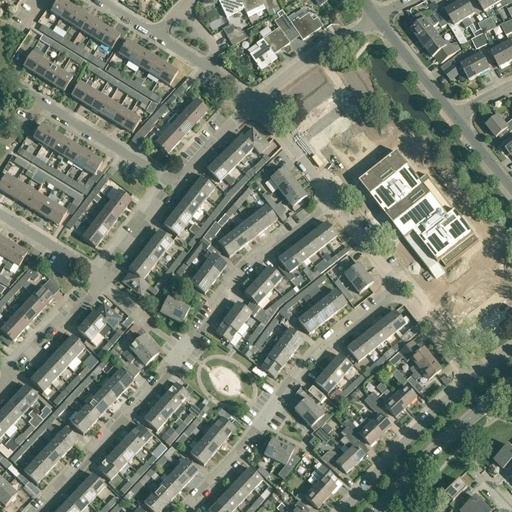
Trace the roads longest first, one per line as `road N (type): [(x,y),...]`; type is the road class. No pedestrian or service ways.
road 1 (residential): [(181,511),(252,436),(313,350),(397,284),(327,189)]
road 2 (residential): [(51,492),(160,375),(253,255),(327,189)]
road 3 (residential): [(172,181),(20,92),(0,101)]
road 4 (residential): [(342,511),(469,378)]
road 5 (tertiary): [(379,511),(461,425),(511,387)]
road 6 (residential): [(253,103),(375,19)]
road 7 (residential): [(14,376),(104,277)]
road 8 (residential): [(451,114),(375,19)]
road 9 (residential): [(104,277),(0,214)]
